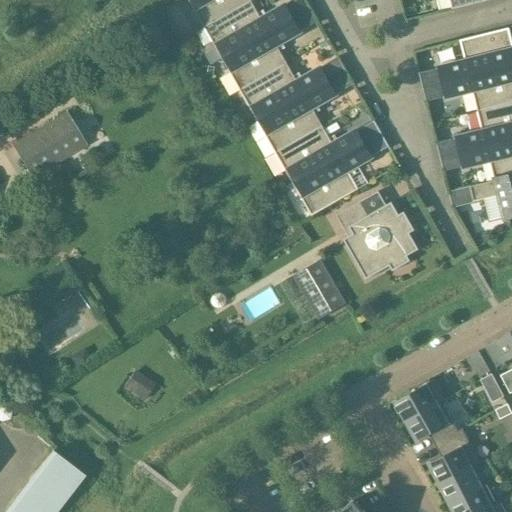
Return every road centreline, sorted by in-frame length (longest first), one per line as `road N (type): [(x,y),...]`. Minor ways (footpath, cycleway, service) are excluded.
road 1 (residential): [(358,406),(241,471),(264,511)]
road 2 (residential): [(511,314),(358,406)]
road 3 (residential): [(404,119),(462,248)]
road 4 (residential): [(511,10),(393,39)]
